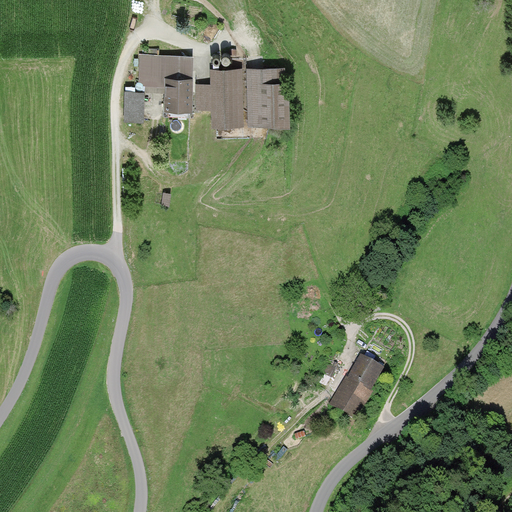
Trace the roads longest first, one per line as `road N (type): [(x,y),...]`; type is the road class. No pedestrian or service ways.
road 1 (residential): [(137,511),(139,485),(112,370),(125,293),(107,259),(75,254),(52,273),(32,350),(0,413)]
road 2 (residential): [(511,298),(461,370),(336,473),(317,511)]
road 3 (track): [(107,259),(116,234),(113,97),(125,56),(152,18),(152,0)]
road 4 (track): [(330,394),(213,511)]
road 5 (track): [(152,18),(192,46),(239,39),(241,13)]
